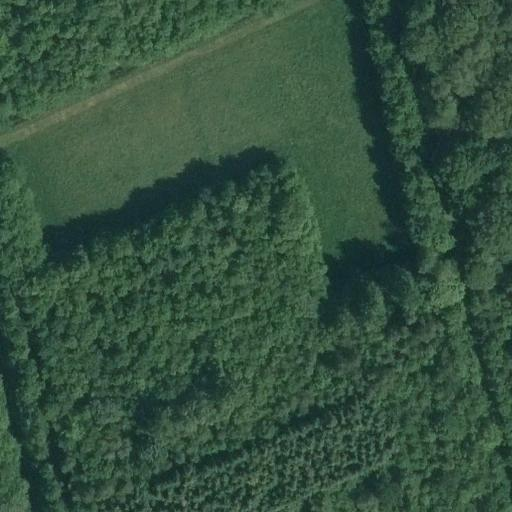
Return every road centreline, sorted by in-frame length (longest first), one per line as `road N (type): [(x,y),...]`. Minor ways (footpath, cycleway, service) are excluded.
road 1 (track): [(511,462),(402,0)]
road 2 (track): [(0,280),(53,511)]
